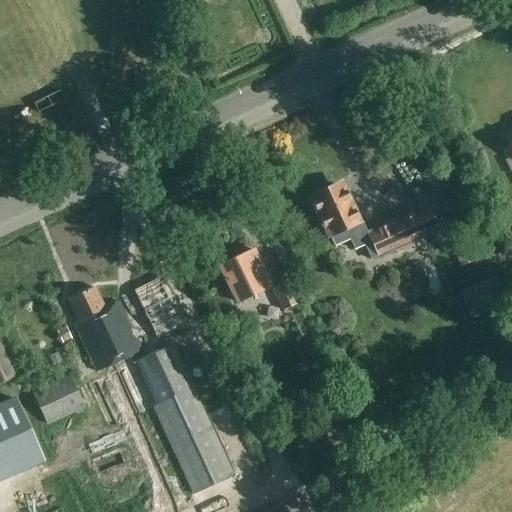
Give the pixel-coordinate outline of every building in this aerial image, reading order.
[(367,258),(405,241),(437,227),(427,205),(365,233),(360,222),(358,223),(342,187),(329,193),(328,190),(310,198),(329,237),(333,246),(348,239),(352,249),(361,245),(367,258)] [(453,250),(460,269),(475,263),(467,244),(453,250)] [(253,250),(219,267),(236,302),(270,285),(265,276),(253,250)] [(187,327),(163,278),(133,292),(158,342),(187,327)] [(458,294),(471,322),(500,308),(488,281),(458,294)] [(286,282),(272,289),(282,311),(296,304),(286,282)] [(94,288),(67,301),(77,320),(73,322),(96,370),(138,350),(116,303),(104,309),(94,288)] [(71,341),(66,330),(57,333),(62,345),(71,341)] [(173,346),(88,386),(109,429),(152,409),(193,496),(234,476),(173,346)] [(0,384),(14,378),(0,347),(0,384)] [(32,395),(48,428),(85,411),(69,377),(32,395)] [(15,396),(0,402),(0,477),(43,458),(15,396)] [(137,511),(113,448),(85,459),(105,511),(137,511)]
